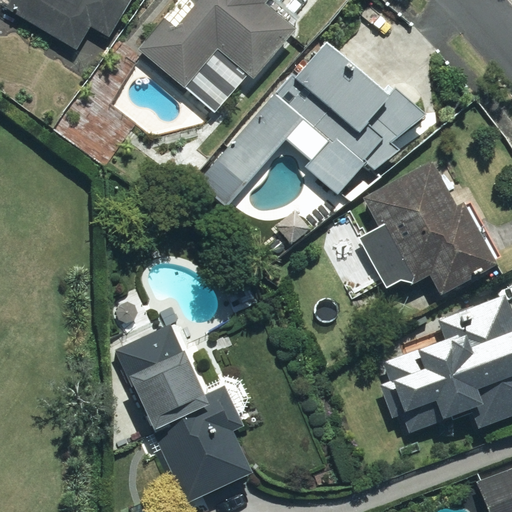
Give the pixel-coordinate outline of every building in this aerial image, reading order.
[(0,0),(0,19),(82,65),(118,0),(0,0)] [(180,84),(207,50),(247,79),(283,32),(245,3),(246,0),(172,0),(135,48),(180,84)] [(111,105),(141,64),(118,47),(59,128),(106,162),(135,123),(111,105)] [(315,50),(199,188),(221,207),(282,135),(341,183),(397,115),(319,51),(317,53),(315,50)] [(474,273),(422,167),(359,197),(411,303),(474,273)] [(511,414),(511,355),(500,321),(498,322),(490,302),(433,324),(440,342),(378,363),(403,437),(468,415),(474,429),(511,414)] [(179,354),(122,379),(181,509),(237,484),(179,354)] [(511,511),(511,469),(472,483),(482,511),(511,511)]
